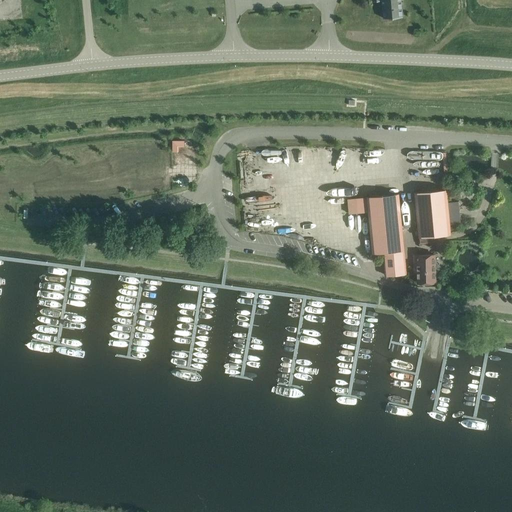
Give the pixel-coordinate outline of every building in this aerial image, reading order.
[(402,13),(402,10),(400,0),(373,0),(373,1),(381,1),(381,0),(382,0),(383,18),(402,16),(402,13)] [(182,143),(182,137),(170,136),(170,148),(175,148),(175,143),(182,143)] [(415,192),(419,237),(451,234),(447,189),(415,192)] [(399,194),(367,197),(372,252),(383,251),(385,275),(406,273),(399,194)] [(460,201),(452,201),(453,224),(461,223),(460,201)] [(435,254),(425,254),(415,254),(415,262),(415,272),(418,272),(418,283),(435,283),(435,254)]
